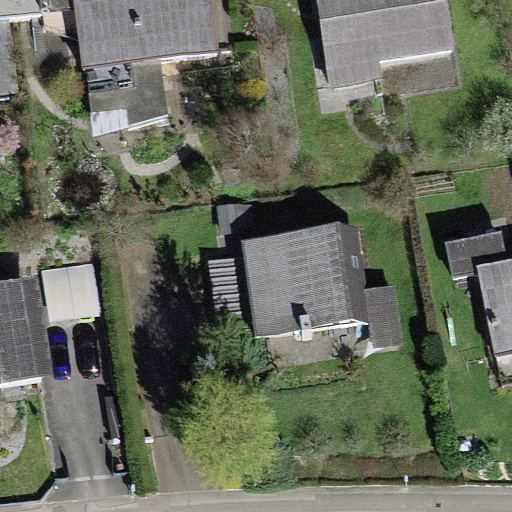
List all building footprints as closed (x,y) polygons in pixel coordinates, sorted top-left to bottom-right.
[(0,0),(0,21),(56,15),(53,0),(0,0)] [(53,0),(56,15),(89,11),(98,83),(232,67),(223,0),(53,0)] [(463,62),(452,0),(324,0),(339,83),(463,62)] [(362,230),(250,246),(263,338),(374,323),(378,351),(408,347),(400,286),(370,291),(362,230)] [(511,235),(452,246),(458,281),(491,275),(505,356),(511,355),(511,235)] [(0,395),(65,385),(48,283),(0,290),(0,395)]
